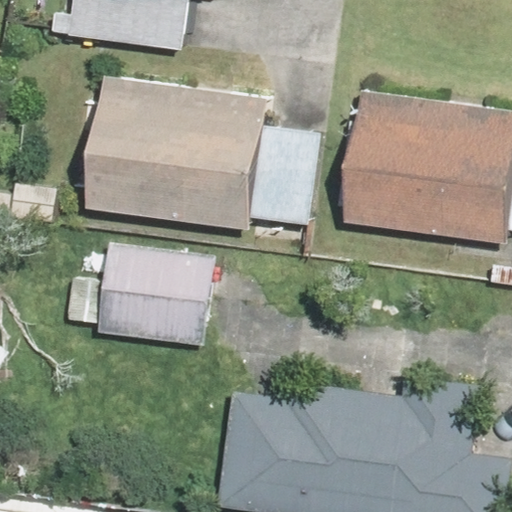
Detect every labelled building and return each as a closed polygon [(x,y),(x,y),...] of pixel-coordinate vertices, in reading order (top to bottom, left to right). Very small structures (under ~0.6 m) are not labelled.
[(71,0),(69,38),(185,47),(189,0),(71,0)] [(248,217),(337,226),(504,243),(506,232),(511,232),(511,108),(351,92),(347,132),(263,122),(266,101),(105,75),(83,211),(245,236),(248,217)] [(61,182),(11,179),(8,224),(58,227),(61,182)] [(217,248),(104,241),(98,335),(212,343),(217,248)] [(477,384),(405,375),(403,391),(282,377),(279,397),(224,391),(210,511),(503,511),(510,458),(469,453),(477,384)]
